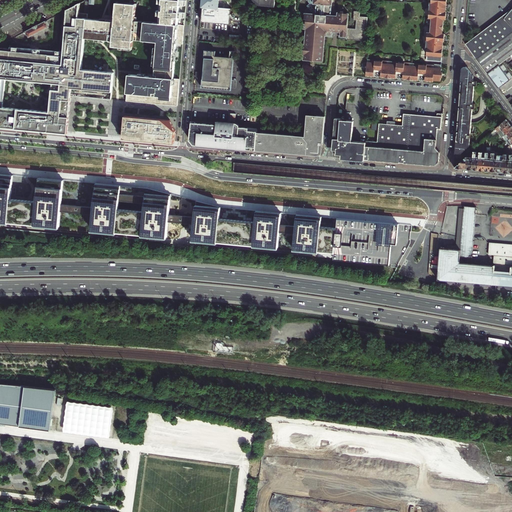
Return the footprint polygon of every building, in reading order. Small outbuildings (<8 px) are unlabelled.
[(158,0),(159,4),(162,4),(162,11),(158,10),(157,16),(161,16),(161,23),(135,21),(137,4),(117,2),(115,21),(88,19),(87,19),(86,37),(85,37),(85,38),(114,41),(113,47),(130,48),(130,47),(135,47),(136,40),(158,42),(155,77),(129,75),(127,101),(133,102),(143,103),(155,104),(165,105),(178,106),(180,87),(180,79),(174,79),(177,44),(183,44),(184,36),(185,26),(178,25),(179,18),(185,18),(185,13),(179,12),(180,6),(186,6),(186,1),(181,0),(180,0),(158,0)] [(202,0),(203,6),(204,6),(203,21),(233,23),(234,14),(234,8),(232,6),(231,0),(202,0)] [(306,10),(306,11),(305,28),(307,29),(306,45),(305,45),(304,54),(307,55),(306,59),(324,61),(326,36),(333,36),(334,31),(336,29),(339,29),(342,32),(342,37),(367,39),(369,16),(361,15),(362,11),(356,11),(355,21),(358,22),(358,27),(348,26),(350,13),(340,12),(340,15),(331,14),(332,0),(310,0),(310,2),(312,4),(311,4),(310,4),(308,5),(309,6),(308,7),(309,8),(306,10)] [(431,55),(430,59),(443,60),(443,57),(444,50),(446,50),(446,46),(443,45),(444,42),(444,41),(446,41),(446,39),(447,36),(445,34),(444,34),(446,20),(447,20),(448,19),(449,17),(449,14),(447,14),(448,12),(447,12),(447,8),(449,8),(450,6),(450,5),(448,5),(448,0),(431,0),(432,3),(431,3),(429,19),(430,19),(429,33),(428,33),(427,49),(428,49),(427,55),(431,55)] [(68,9),(64,53),(34,51),(0,47),(0,126),(5,127),(68,133),(68,129),(69,121),(72,95),(83,97),(90,97),(112,99),(114,72),(105,72),(82,69),(85,38),(85,37),(86,37),(87,19),(88,19),(88,14),(87,14),(85,14),(80,13),(81,3),(80,3),(68,9)] [(504,15),(496,21),(496,44),(511,32),(511,28),(504,18),(504,15)] [(49,25),(47,21),(35,27),(20,35),(21,38),(23,37),(24,40),(49,27),(48,26),(49,25)] [(496,44),(496,21),(466,44),(477,59),(496,44)] [(511,32),(496,44),(477,59),(479,62),(488,73),(511,55),(511,32)] [(217,51),(206,50),(203,87),(232,90),(233,80),(236,50),(232,50),(232,51),(231,56),(217,56),(217,51)] [(511,55),(488,73),(490,77),(496,84),(499,88),(511,77),(511,55)] [(371,61),(368,61),(367,77),(375,77),(376,70),(379,70),(383,70),(382,78),(397,79),(398,72),(401,72),(405,72),(404,80),(420,81),(420,73),(424,74),(427,74),(426,81),(434,82),(434,80),(440,81),(441,79),(441,77),(443,77),(443,71),(442,71),(442,67),(432,66),(432,63),(416,62),(416,65),(411,64),(411,62),(394,60),(393,63),(388,63),(388,60),(371,59),(371,61)] [(473,75),(467,67),(466,67),(466,66),(465,66),(464,66),(464,67),(463,67),(462,68),(462,69),(461,78),(461,82),(461,83),(460,89),(460,94),(460,99),(459,105),(458,111),(457,126),(457,131),(456,134),(456,140),(455,153),(461,153),(465,150),(467,148),(470,123),(470,119),(470,115),(471,107),(473,107),(474,103),(471,103),(473,84),(475,84),(476,80),(472,80),(473,75)] [(258,132),(258,129),(239,127),(236,125),(235,124),(235,123),(236,114),(231,113),(230,123),(230,126),(226,126),(226,124),(216,123),(216,124),(216,126),(213,126),(213,124),(195,123),(191,123),(190,140),(193,140),(193,141),(193,142),(194,143),(195,143),(197,143),(197,145),(210,147),(220,147),(220,146),(225,144),(238,145),(238,146),(238,149),(256,151),(258,132)] [(322,156),(326,116),(309,114),(307,137),(258,132),(256,151),(281,153),(322,156)] [(376,142),(367,141),(366,159),(368,159),(367,161),(370,161),(399,163),(399,162),(403,162),(407,163),(407,164),(431,166),(431,165),(436,165),(438,164),(440,162),(440,153),(435,148),(435,140),(436,129),(440,129),(441,114),(436,114),(436,117),(411,115),(402,114),(401,126),(381,124),(378,124),(376,142)] [(125,116),(123,139),(174,143),(177,121),(153,118),(125,116)] [(364,159),(365,142),(363,142),(351,141),(353,121),(345,120),(340,120),(340,118),(336,118),(334,118),(332,144),(333,144),(333,149),(336,149),(335,154),(341,155),(341,157),(341,158),(344,158),(344,159),(364,161),(364,160),(364,159)] [(500,132),(510,124),(508,121),(506,119),(501,124),(497,127),(494,131),(495,132),(498,129),(500,132)] [(499,139),(503,136),(511,129),(511,126),(510,124),(500,132),(496,135),(499,139)] [(511,129),(503,136),(507,141),(511,136),(511,129)] [(336,149),(333,149),(332,157),(336,157),(341,157),(341,155),(335,154),(336,149)] [(469,169),(472,169),(473,158),(468,157),(467,156),(465,158),(467,160),(466,169),(469,169)] [(463,168),(466,169),(467,160),(465,158),(463,159),(455,167),(455,168),(463,168)] [(11,199),(13,178),(0,176),(0,221),(60,227),(61,213),(93,215),(91,229),(167,236),(169,222),(194,224),(192,238),(278,246),(280,232),(295,234),(293,249),(319,252),(334,253),(334,257),(392,262),(394,244),(398,244),(399,225),(395,224),(395,223),(337,219),(336,227),(321,226),(322,218),(296,216),(296,225),(281,223),(281,215),(256,213),(255,221),(220,218),(221,210),(196,203),(195,215),(169,214),(171,196),(149,190),(95,185),(93,207),(62,204),(64,182),(38,180),(36,201),(11,199)] [(476,207),(464,206),(460,250),(447,249),(440,248),(438,280),(511,286),(511,274),(511,275),(494,273),(494,266),(482,265),(482,264),(477,264),(476,265),(471,265),(475,214),(476,207)] [(460,250),(463,213),(460,212),(457,246),(448,245),(447,249),(460,250)] [(489,255),(495,255),(494,264),(496,264),(496,266),(495,265),(495,266),(494,266),(494,273),(511,275),(511,274),(511,265),(511,266),(511,264),(511,244),(490,243),(489,255)] [(0,419),(51,426),(56,388),(52,387),(0,383),(0,419)] [(68,401),(64,432),(111,437),(114,406),(68,401)]
